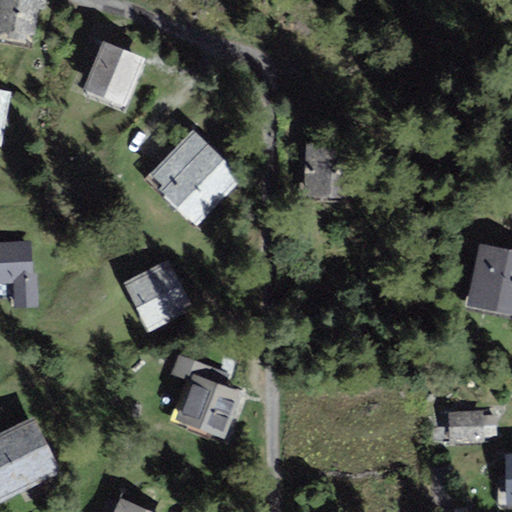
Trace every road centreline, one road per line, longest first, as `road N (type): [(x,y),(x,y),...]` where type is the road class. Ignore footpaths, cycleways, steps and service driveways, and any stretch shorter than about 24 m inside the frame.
road 1 (residential): [(273,511),(275,40)]
road 2 (residential): [(93,0),(151,19),(275,40)]
